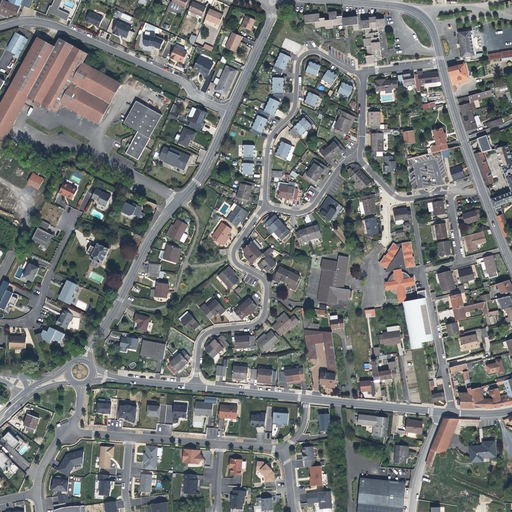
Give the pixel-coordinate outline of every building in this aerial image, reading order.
[(18,13),(20,7),(8,2),(2,0),(0,6),(0,14),(6,17),(18,13)] [(53,0),(52,5),(50,5),(47,11),(60,17),(67,20),(69,14),(58,9),(61,0),(53,0)] [(172,0),(171,3),(172,3),(170,7),(177,11),(179,10),(181,7),(184,8),(187,0),(172,0)] [(192,2),(188,11),(202,17),(206,8),(199,4),(192,2)] [(209,9),(205,19),(219,25),(223,15),(215,12),(209,9)] [(99,27),(103,18),(89,12),(85,21),(89,23),(89,22),(93,24),(93,25),(99,27)] [(119,18),(130,23),(132,17),(122,12),(119,18)] [(357,22),(357,17),(342,19),(341,14),(336,14),(336,12),(328,13),(329,20),(324,21),(324,18),(319,18),(319,14),(304,15),(304,23),(314,22),(315,27),(325,26),(325,29),(333,28),(332,25),(342,24),(343,26),(353,25),(353,30),(358,29),(358,24),(355,25),(355,22),(357,22)] [(246,15),(241,26),(250,30),(252,26),(255,20),(246,15)] [(382,27),(382,24),(385,24),(384,19),(376,20),(376,17),(368,18),(369,20),(364,21),(364,24),(362,24),(362,29),(365,29),(366,39),(363,39),(364,47),(367,46),(367,52),(368,56),(365,56),(366,64),(374,63),(374,61),(381,60),(380,54),(378,55),(375,28),(377,28),(382,27)] [(130,31),(131,28),(118,22),(113,33),(118,36),(119,35),(123,36),(121,39),(130,43),(135,33),(130,31)] [(471,31),(458,33),(462,58),(463,58),(475,56),(471,31)] [(160,50),(164,40),(155,36),(154,36),(155,33),(150,32),(149,35),(144,34),(143,45),(144,46),(148,47),(149,46),(151,45),(153,46),(153,47),(160,50)] [(238,47),(242,37),(232,32),(225,48),(235,52),(238,47)] [(15,54),(24,38),(16,33),(7,49),(15,54)] [(191,34),(189,42),(194,44),(197,36),(191,34)] [(98,125),(121,84),(83,63),(88,55),(59,39),(55,47),(38,38),(0,106),(0,147),(28,97),(55,113),(61,103),(98,125)] [(19,56),(28,40),(24,38),(15,54),(19,56)] [(183,63),(187,53),(174,48),(169,58),(174,60),(175,59),(178,61),(183,63)] [(290,59),(291,58),(290,57),(291,54),(282,50),(281,53),(280,52),(274,66),(271,72),(280,76),(283,70),(285,71),(286,68),(290,59)] [(501,58),(511,56),(511,50),(500,52),(500,53),(501,58)] [(207,75),(212,64),(202,59),(200,63),(197,61),(193,68),(198,70),(202,71),(201,73),(202,74),(203,76),(205,77),(207,75)] [(320,66),(309,62),(308,66),(305,72),(316,76),(320,66)] [(464,65),(448,69),(454,92),(456,91),(455,85),(469,81),(464,65)] [(237,71),(226,66),(217,84),(215,91),(226,96),(237,71)] [(332,73),(328,70),(321,80),(330,86),(337,76),(332,73)] [(422,86),(422,84),(425,83),(425,87),(435,86),(435,82),(440,82),(438,72),(426,73),(423,74),(422,71),(417,72),(417,74),(419,86),(422,86)] [(419,86),(417,74),(414,75),(414,73),(405,74),(398,76),(399,87),(415,85),(416,92),(420,91),(419,86)] [(273,92),(273,99),(283,99),(283,89),(283,81),(283,78),(272,78),(271,92),(273,92)] [(398,88),(397,81),(392,81),(385,81),(385,80),(381,80),(376,81),(376,82),(375,82),(376,92),(393,90),(393,89),(398,88)] [(348,85),(342,82),(337,93),(348,97),(352,87),(348,85)] [(494,88),(495,93),(508,90),(506,85),(494,88)] [(469,96),(457,99),(458,102),(460,107),(462,115),(471,112),(475,110),(472,102),(469,103),(469,102),(490,96),(489,91),(469,96)] [(319,97),(308,92),(306,97),(304,102),(314,107),(319,97)] [(267,120),(270,114),(274,116),(276,113),(280,104),(280,103),(269,98),(263,111),(261,110),(259,116),(257,115),(255,122),(252,128),(253,129),(251,132),(260,136),(261,133),(262,133),(263,131),(267,121),(268,120),(267,120)] [(135,100),(124,123),(138,130),(131,145),(130,148),(128,153),(140,159),(151,136),(150,136),(161,112),(135,100)] [(205,120),(208,113),(197,108),(193,118),(190,117),(189,121),(203,127),(205,123),(203,123),(202,122),(203,119),(205,120)] [(348,127),(353,116),(339,110),(337,114),(340,116),(337,122),(348,127)] [(171,111),(168,117),(176,120),(179,115),(174,112),(171,111)] [(376,129),(380,129),(380,112),(369,112),(369,118),(369,126),(372,126),(372,129),(376,129)] [(462,115),(461,115),(463,124),(465,131),(477,128),(472,113),(471,112),(462,115)] [(313,123),(306,116),(304,118),(303,117),(303,118),(301,119),(298,122),(306,131),(311,126),(310,125),(313,123)] [(484,124),(486,129),(497,126),(495,120),(484,124)] [(306,131),(298,122),(295,125),(293,127),(293,128),(290,130),(297,138),(300,135),(301,136),(306,131)] [(346,131),(348,127),(337,122),(334,129),(332,128),(330,131),(343,137),(344,134),(345,134),(346,131)] [(193,140),(195,133),(184,128),(178,142),(188,146),(190,141),(189,140),(189,138),(191,139),(193,140)] [(380,129),(376,129),(376,133),(372,133),(372,138),(372,147),(375,147),(375,152),(376,152),(383,152),(383,133),(390,133),(390,129),(380,129)] [(443,134),(442,129),(433,131),(436,145),(433,146),(430,148),(431,153),(432,153),(441,151),(447,149),(444,137),(443,134)] [(297,138),(290,130),(288,132),(295,140),(297,138)] [(413,143),(411,132),(404,133),(405,144),(413,143)] [(491,150),(486,136),(477,139),(479,145),(481,148),(482,152),(485,151),(487,151),(491,150)] [(346,150),(336,140),(331,144),(328,147),(336,156),(338,154),(342,151),(343,152),(346,150)] [(292,146),(281,142),(280,143),(279,145),(278,148),(289,153),(292,146)] [(253,160),(253,157),(254,157),(254,148),(255,145),(243,145),(242,156),(243,156),(243,160),(253,160)] [(511,161),(511,160),(507,146),(503,147),(495,149),(501,167),(511,192),(490,199),(494,208),(500,205),(511,201),(511,202),(511,161)] [(187,163),(190,156),(170,147),(170,149),(164,147),(159,158),(165,161),(164,162),(175,166),(184,170),(187,163)] [(336,156),(328,147),(325,149),(320,153),(329,164),(332,162),(331,160),(332,159),(333,158),(336,156)] [(289,153),(278,148),(276,152),(275,155),(286,159),(289,153)] [(450,157),(448,149),(447,149),(441,151),(442,158),(450,157)] [(395,164),(395,152),(385,152),(385,157),(385,164),(385,172),(395,172),(395,167),(395,164)] [(493,182),(482,152),(474,154),(485,185),(493,182)] [(37,159),(48,165),(51,159),(40,154),(37,159)] [(253,168),(254,164),(253,163),(253,160),(243,160),(243,163),(242,163),(241,174),(253,175),(253,168)] [(326,171),(327,168),(316,161),(312,166),(310,169),(320,176),(322,173),(324,170),(326,171)] [(348,174),(356,167),(359,170),(361,168),(359,166),(358,166),(357,165),(356,164),(355,164),(354,164),(353,164),(351,164),(350,165),(348,165),(347,166),(346,167),(345,168),(344,169),(348,174)] [(464,176),(461,166),(449,170),(453,180),(459,178),(464,176)] [(16,167),(12,174),(39,189),(44,179),(27,170),(26,172),(16,167)] [(359,170),(356,167),(348,174),(362,189),(366,186),(370,182),(359,170)] [(318,179),(320,176),(310,169),(308,172),(304,178),(316,186),(318,183),(316,182),(318,179)] [(251,189),(251,186),(253,187),(254,183),(241,180),(239,187),(238,190),(250,193),(251,189)] [(285,199),(288,187),(287,187),(288,184),(279,182),(277,183),(276,190),(279,191),(278,197),(282,198),(285,199)] [(78,189),(64,183),(59,193),(63,195),(64,195),(65,196),(67,197),(73,200),(78,189)] [(288,187),(285,199),(290,199),(293,200),(293,199),(296,200),(298,190),(294,189),(295,188),(288,187)] [(101,191),(96,189),(92,198),(95,200),(98,201),(98,203),(106,207),(111,197),(101,192),(101,191)] [(249,196),(250,193),(238,190),(237,194),(236,201),(249,204),(250,200),(248,200),(249,196)] [(375,198),(375,194),(361,197),(365,215),(376,213),(374,205),(373,198),(375,198)] [(330,207),(335,201),(328,196),(322,206),(324,208),(322,211),(320,214),(330,220),(336,211),(330,207)] [(157,205),(146,200),(144,205),(155,210),(157,205)] [(88,213),(93,203),(89,201),(84,211),(88,213)] [(442,201),(431,202),(434,216),(445,214),(443,207),(442,201)] [(132,206),(126,203),(121,212),(130,216),(134,215),(138,217),(141,211),(142,209),(141,207),(133,203),(132,206)] [(226,220),(236,227),(240,220),(246,212),(237,205),(226,220)] [(413,222),(411,211),(407,212),(406,208),(393,211),(394,216),(395,222),(408,220),(409,223),(413,222)] [(481,217),(479,210),(462,215),(463,216),(459,217),(460,221),(461,224),(464,223),(465,224),(478,220),(477,218),(481,217)] [(248,213),(246,212),(240,220),(242,222),(244,220),(248,213)] [(498,216),(497,217),(504,237),(511,235),(503,214),(498,216)] [(274,232),(282,224),(278,219),(274,215),(265,223),(269,227),(274,232)] [(375,217),(364,220),(368,236),(378,234),(376,223),(375,217)] [(187,226),(177,220),(173,226),(168,236),(179,242),(187,226)] [(50,225),(42,221),(39,228),(37,228),(32,239),(46,246),(52,235),(46,233),(50,225)] [(232,229),(222,223),(211,238),(221,244),(227,236),(232,229)] [(446,229),(445,223),(434,225),(434,226),(437,239),(437,240),(447,238),(446,229)] [(286,228),(282,224),(274,232),(278,238),(281,240),(290,233),(286,228)] [(319,235),(316,226),(313,227),(313,226),(311,227),(306,229),(309,240),(316,237),(316,236),(319,235)] [(333,231),(338,237),(343,232),(338,226),(333,231)] [(309,240),(306,229),(303,230),(299,231),(299,232),(296,233),(299,242),(302,241),(303,242),(309,240)] [(486,241),(483,231),(464,236),(467,244),(469,253),(477,250),(476,244),(486,241)] [(144,238),(136,234),(133,240),(141,244),(144,238)] [(227,236),(221,244),(223,246),(228,238),(229,237),(227,236)] [(251,242),(259,251),(261,248),(254,240),(251,242)] [(395,244),(393,243),(388,251),(390,252),(386,257),(385,255),(379,263),(387,269),(390,266),(393,268),(394,271),(394,273),(393,273),(392,274),(391,274),(391,275),(389,277),(389,279),(388,280),(388,281),(385,282),(387,289),(389,288),(389,289),(390,289),(391,291),(392,291),(393,292),(394,293),(395,294),(397,294),(398,294),(399,297),(405,296),(404,292),(411,291),(410,285),(413,284),(412,277),(410,278),(409,277),(409,276),(408,275),(407,274),(406,273),(404,273),(403,272),(402,272),(401,271),(400,271),(400,270),(399,267),(404,267),(404,268),(414,266),(412,257),(410,257),(409,251),(411,251),(410,241),(395,244)] [(448,241),(438,243),(440,257),(450,255),(449,246),(448,241)] [(262,255),(259,251),(251,242),(242,250),(245,253),(247,255),(245,257),(247,260),(251,264),(261,256),(262,255)] [(109,249),(98,243),(96,248),(91,245),(87,252),(92,254),(90,259),(102,264),(109,249)] [(176,256),(179,249),(168,245),(166,249),(165,252),(176,256)] [(276,264),(271,258),(268,256),(269,255),(268,254),(272,251),(274,250),(270,248),(262,255),(261,256),(264,260),(257,266),(259,268),(261,267),(263,269),(266,272),(267,272),(269,275),(272,272),(270,270),(276,264)] [(174,263),(176,256),(165,252),(165,255),(163,259),(174,263)] [(317,301),(335,304),(336,298),(348,299),(348,297),(351,298),(352,291),(349,291),(349,290),(342,289),(348,257),(339,255),(338,262),(322,260),(320,269),(322,269),(317,301)] [(492,255),(483,258),(484,262),(481,263),(483,270),(486,269),(488,274),(496,272),(494,264),(492,255)] [(149,263),(147,276),(159,277),(160,265),(149,263)] [(36,273),(39,268),(30,264),(24,277),(33,282),(35,276),(35,274),(36,273)] [(229,266),(227,268),(232,274),(234,276),(236,275),(229,266)] [(284,283),(290,272),(279,267),(276,274),(274,279),(273,280),(277,282),(278,279),(280,281),(284,283)] [(232,274),(227,268),(218,275),(230,289),(239,281),(234,276),(232,274)] [(471,269),(458,272),(461,283),(468,281),(469,284),(474,283),(473,279),(474,279),(472,272),(471,269)] [(450,271),(437,274),(438,279),(440,284),(441,283),(444,292),(455,289),(451,273),(450,271)] [(293,290),(300,277),(290,272),(284,283),(288,284),(291,286),(289,288),(293,290)] [(78,285),(68,280),(64,288),(60,297),(63,299),(63,301),(70,304),(73,298),(72,297),(78,285)] [(511,286),(509,280),(496,284),(498,287),(496,290),(500,292),(501,294),(511,291),(511,286)] [(168,291),(168,284),(159,283),(156,282),(156,290),(168,291)] [(465,292),(469,291),(469,290),(465,291),(463,285),(458,287),(460,294),(465,292)] [(13,293),(7,290),(0,303),(0,307),(5,310),(9,303),(11,304),(14,305),(18,299),(12,296),(13,293)] [(167,298),(168,291),(156,290),(155,297),(157,297),(167,298)] [(414,305),(427,303),(426,298),(425,291),(417,292),(418,299),(402,302),(403,306),(414,305)] [(481,302),(491,300),(489,293),(480,295),(481,302)] [(452,303),(453,309),(463,307),(461,296),(460,296),(460,294),(451,296),(451,298),(452,303)] [(261,302),(258,299),(254,295),(250,298),(250,297),(244,302),(252,311),(254,309),(255,309),(257,306),(257,305),(261,302)] [(506,297),(495,299),(497,306),(511,302),(511,299),(511,296),(506,297)] [(463,307),(453,309),(454,315),(456,321),(466,319),(464,312),(482,308),(484,315),(489,314),(488,312),(488,308),(486,301),(482,302),(468,305),(468,306),(463,307)] [(252,311),(244,302),(238,307),(239,309),(235,312),(242,319),(245,316),(246,316),(249,314),(252,311)] [(434,341),(427,303),(414,305),(422,343),(434,341)] [(422,343),(414,305),(403,306),(411,350),(415,349),(423,348),(422,343)] [(80,314),(68,308),(67,311),(73,315),(73,316),(79,317),(80,314)] [(365,310),(365,317),(375,317),(375,309),(365,310)] [(73,316),(73,315),(67,311),(63,310),(61,315),(60,318),(59,317),(55,324),(66,329),(73,316)] [(277,322),(286,314),(284,313),(281,316),(276,320),(277,322)] [(199,325),(190,314),(181,322),(189,330),(192,327),(194,326),(195,327),(196,328),(199,325)] [(295,325),(299,321),(294,315),(290,319),(286,314),(277,322),(272,326),(280,335),(294,324),(295,325)] [(150,318),(136,315),(134,322),(138,323),(138,324),(137,329),(146,332),(150,318)] [(330,320),(331,329),(340,328),(344,327),(343,319),(338,320),(330,320)] [(448,332),(449,336),(459,334),(457,322),(450,324),(450,322),(446,323),(448,332)] [(65,334),(50,327),(49,329),(48,332),(44,330),(42,334),(44,339),(50,343),(52,338),(62,340),(65,334)] [(309,330),(304,329),(307,350),(308,359),(316,358),(314,344),(324,342),(328,373),(321,372),(320,384),(325,385),(324,387),(329,387),(334,388),(336,374),(337,374),(332,332),(318,331),(309,330)] [(266,351),(279,340),(271,331),(266,335),(258,342),(266,351)] [(398,343),(401,342),(401,338),(400,335),(400,331),(399,331),(387,332),(383,333),(383,334),(379,335),(380,344),(384,344),(384,345),(398,343)] [(258,342),(266,335),(264,333),(262,336),(256,341),(258,342)] [(254,342),(253,336),(250,336),(250,335),(246,336),(242,336),(243,348),(250,347),(251,349),(256,349),(256,342),(254,342)] [(479,347),(476,335),(461,338),(463,349),(470,347),(471,349),(479,347)] [(20,337),(10,336),(9,349),(20,349),(20,348),(26,348),(26,337),(20,337)] [(227,343),(221,336),(218,338),(225,345),(227,343)] [(243,348),(242,336),(239,336),(235,336),(236,348),(243,348)] [(136,349),(138,339),(128,338),(128,339),(123,338),(122,341),(121,346),(136,349)] [(223,347),(225,345),(218,338),(216,340),(215,339),(214,340),(210,344),(218,353),(224,348),(223,347)] [(511,338),(502,341),(504,348),(508,347),(510,354),(511,353),(511,338)] [(163,356),(166,345),(142,340),(140,353),(147,355),(147,357),(151,358),(151,356),(159,357),(160,356),(163,356)] [(218,353),(210,344),(207,347),(204,349),(213,358),(218,353)] [(187,362),(190,359),(184,352),(181,354),(180,353),(175,358),(183,367),(188,363),(187,362)] [(390,371),(391,378),(395,378),(398,377),(395,362),(391,362),(389,354),(386,355),(389,371),(390,371)] [(183,367),(175,358),(169,363),(170,364),(168,366),(174,373),(176,371),(177,372),(183,367)] [(376,380),(379,380),(378,372),(376,359),(371,360),(372,370),(373,381),(376,380)] [(467,370),(466,363),(448,368),(449,373),(454,372),(455,373),(467,370)] [(499,371),(497,363),(486,365),(488,374),(499,371)] [(239,379),(240,367),(234,366),(232,378),(235,378),(239,379)] [(247,379),(248,368),(240,367),(239,379),(242,379),(247,379)] [(264,381),(265,369),(258,368),(258,370),(255,369),(254,379),(257,379),(257,381),(260,381),(264,381)] [(304,380),(303,368),(292,369),(293,381),(301,380),(304,380)] [(275,381),(276,371),(273,371),(273,370),(265,369),(264,381),(268,382),(272,382),(272,381),(275,381)] [(293,381),(292,369),(285,370),(285,371),(282,372),(283,381),(286,381),(286,382),(293,381)] [(391,378),(390,371),(389,371),(378,372),(379,380),(386,379),(391,378)] [(438,400),(445,399),(441,379),(437,380),(438,385),(437,385),(438,390),(434,391),(433,386),(434,386),(433,381),(429,381),(433,401),(438,400)] [(375,394),(373,381),(360,382),(361,392),(368,391),(368,392),(368,394),(371,394),(375,394)] [(481,386),(471,389),(472,396),(475,408),(486,408),(484,398),(481,386)] [(501,399),(500,396),(498,390),(491,392),(493,400),(491,401),(492,408),(505,406),(503,399),(501,399)] [(511,393),(502,395),(500,396),(501,399),(503,399),(505,406),(511,404),(511,393)] [(475,408),(472,396),(461,395),(460,401),(460,407),(475,408)] [(492,408),(491,401),(491,398),(484,398),(486,408),(492,408)] [(110,414),(111,404),(106,404),(106,401),(105,399),(99,399),(98,400),(97,403),(96,413),(101,413),(101,414),(103,414),(106,414),(110,414)] [(212,416),(213,404),(205,403),(196,402),(195,415),(206,416),(208,416),(212,416)] [(137,411),(137,407),(131,406),(131,405),(126,405),(126,406),(122,406),(121,410),(120,411),(120,418),(125,418),(125,420),(128,420),(130,420),(130,419),(136,419),(136,416),(137,411)] [(159,417),(160,406),(148,405),(147,416),(151,416),(159,417)] [(187,418),(188,407),(174,405),(173,417),(179,417),(179,416),(181,416),(181,417),(187,418)] [(236,418),(237,407),(221,405),(220,418),(224,418),(229,418),(229,417),(236,418)] [(289,414),(275,412),(275,417),(273,417),(273,424),(278,424),(277,425),(281,426),(283,426),(283,424),(288,425),(289,414)] [(265,427),(266,414),(261,413),(261,416),(251,415),(250,425),(256,426),(256,427),(258,427),(260,427),(260,426),(265,427)] [(34,433),(40,418),(28,414),(25,423),(24,425),(26,426),(25,430),(34,433)] [(331,430),(330,414),(319,415),(320,431),(322,431),(331,430)] [(386,437),(388,418),(379,417),(379,420),(375,419),(375,417),(359,415),(358,424),(374,426),(373,436),(386,437)] [(440,454),(455,418),(444,418),(443,420),(430,450),(437,452),(440,454)] [(445,455),(459,418),(455,418),(440,454),(445,455)] [(422,433),(423,422),(417,421),(417,422),(407,421),(406,432),(422,433)] [(15,437),(9,431),(2,438),(0,441),(5,445),(4,446),(6,448),(8,446),(10,444),(15,449),(20,443),(21,444),(24,441),(17,434),(15,437)] [(495,456),(494,442),(488,442),(488,444),(483,444),(483,447),(481,447),(481,446),(470,447),(471,461),(478,461),(478,457),(482,457),(495,456)] [(21,444),(16,449),(22,455),(27,449),(21,444)] [(408,453),(409,446),(397,445),(395,462),(406,463),(407,459),(407,458),(406,457),(406,455),(408,455),(408,453)] [(113,457),(114,447),(101,446),(100,467),(110,468),(110,459),(110,456),(113,457)] [(156,470),(158,447),(150,446),(147,446),(146,453),(146,455),(144,455),(144,458),(143,464),(145,464),(145,469),(156,470)] [(315,466),(313,446),(303,447),(303,453),(303,455),(302,455),(303,461),(305,460),(306,467),(310,467),(315,466)] [(0,466),(3,469),(7,465),(6,463),(10,459),(3,452),(1,450),(0,448),(0,466)] [(201,459),(201,456),(201,455),(200,455),(198,455),(198,450),(184,449),(183,456),(186,459),(188,459),(188,463),(199,464),(200,462),(201,459)] [(430,466),(433,455),(436,455),(437,452),(430,450),(429,453),(426,464),(430,466)] [(83,463),(84,452),(80,451),(72,453),(71,455),(68,456),(67,455),(58,470),(68,476),(74,465),(83,463)] [(241,475),(242,460),(230,459),(230,465),(232,465),(231,468),(231,474),(241,475)] [(274,473),(272,470),(271,469),(267,465),(266,464),(266,465),(264,462),(257,461),(256,471),(259,471),(262,471),(264,474),(265,477),(265,479),(269,479),(270,482),(275,481),(274,473)] [(321,475),(320,466),(315,466),(310,467),(311,477),(312,479),(310,479),(311,486),(322,485),(321,475)] [(151,486),(152,475),(141,474),(141,482),(140,492),(151,493),(151,486)] [(196,492),(196,486),(197,486),(198,480),(196,480),(197,475),(184,474),(184,479),(185,479),(185,483),(184,493),(189,494),(195,494),(196,492)] [(111,491),(111,486),(110,486),(111,481),(109,481),(110,476),(98,475),(97,480),(100,480),(99,495),(110,496),(110,491),(111,491)] [(67,495),(69,480),(63,480),(62,478),(61,476),(58,476),(56,476),(55,477),(54,479),(53,485),(52,484),(52,490),(58,491),(61,491),(61,495),(58,494),(59,504),(70,502),(70,499),(68,499),(67,495)] [(361,478),(358,502),(388,505),(387,511),(402,511),(404,502),(405,487),(368,483),(369,478),(361,478)] [(406,482),(369,478),(368,483),(405,487),(406,482)] [(244,504),(245,496),(246,496),(246,491),(234,490),(233,495),(231,495),(231,499),(232,499),(232,502),(231,509),(242,509),(243,504),(244,504)] [(330,491),(307,494),(308,504),(318,503),(318,510),(323,509),(322,511),(329,511),(329,509),(332,508),(330,491)] [(272,510),(272,506),(271,506),(271,503),(272,503),(272,498),(261,499),(262,511),(272,510)] [(85,511),(84,501),(53,505),(54,511),(70,511),(71,511),(85,511)] [(116,511),(115,502),(104,503),(105,511),(116,511)] [(167,511),(166,502),(151,504),(152,511),(167,511)] [(387,511),(388,505),(358,502),(357,511),(387,511)]
